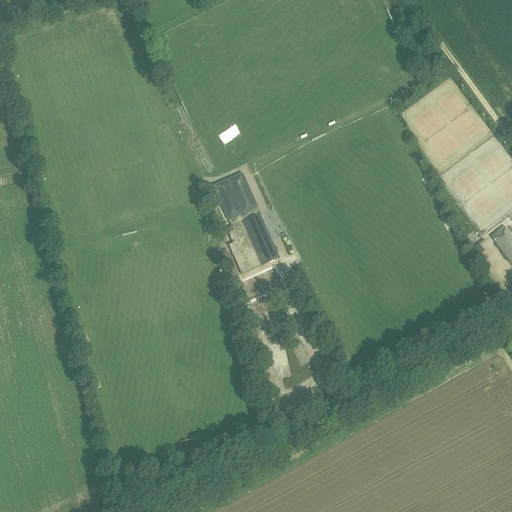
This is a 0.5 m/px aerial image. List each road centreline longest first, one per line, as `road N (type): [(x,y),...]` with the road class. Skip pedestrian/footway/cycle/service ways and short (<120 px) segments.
road 1 (unclassified): [(157,511),(511,318)]
road 2 (track): [(407,0),(511,138)]
